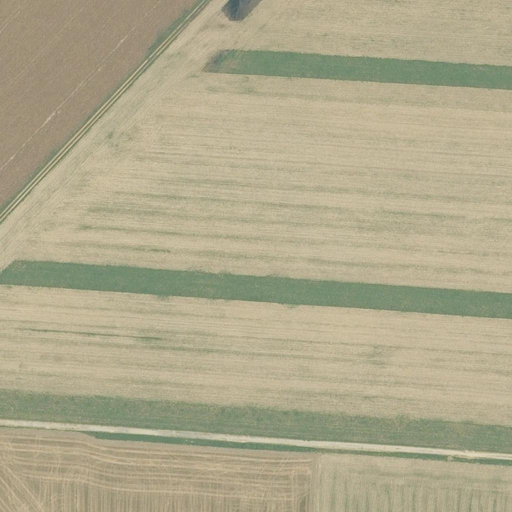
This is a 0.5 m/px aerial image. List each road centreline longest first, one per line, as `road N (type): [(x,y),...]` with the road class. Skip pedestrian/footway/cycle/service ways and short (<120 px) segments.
road 1 (track): [(511,456),(0,420)]
road 2 (track): [(0,216),(208,0)]
